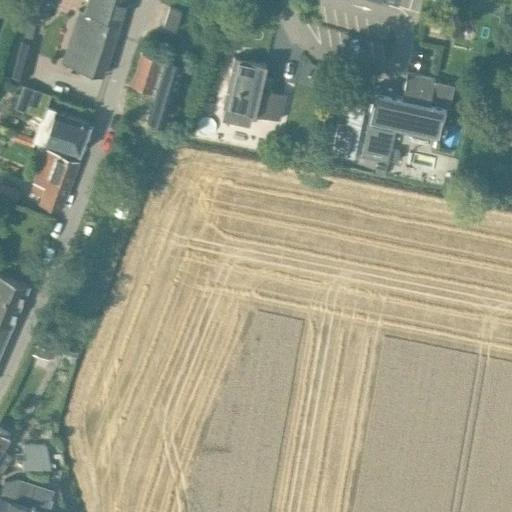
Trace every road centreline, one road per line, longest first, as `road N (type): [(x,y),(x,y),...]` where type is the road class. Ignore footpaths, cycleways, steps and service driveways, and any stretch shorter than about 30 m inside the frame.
road 1 (track): [(95,511),(76,410),(172,166),(511,234)]
road 2 (unclassified): [(0,377),(81,185),(142,0)]
